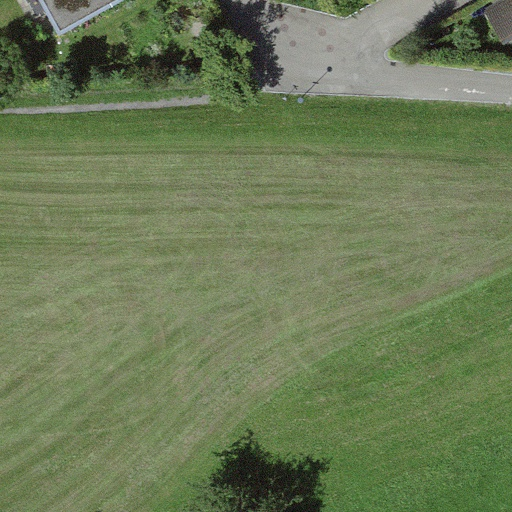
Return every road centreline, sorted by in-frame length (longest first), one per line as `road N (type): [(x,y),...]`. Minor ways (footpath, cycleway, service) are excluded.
road 1 (track): [(0,109),(207,95),(296,70)]
road 2 (residential): [(296,70),(511,96)]
road 3 (residential): [(296,70),(423,0)]
